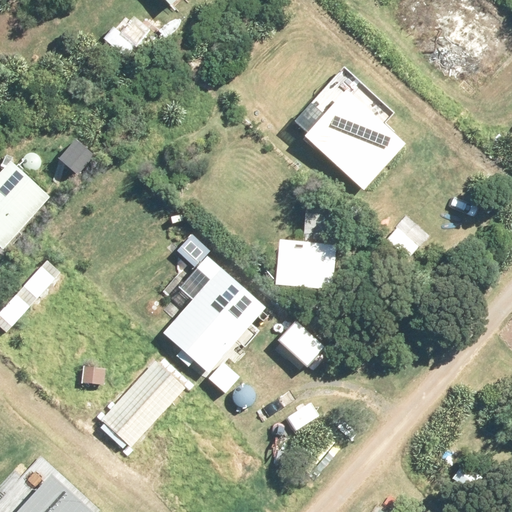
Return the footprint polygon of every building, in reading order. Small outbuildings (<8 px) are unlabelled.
[(406,140),(335,82),(290,136),(361,194),(406,140)] [(20,164),(21,167),(23,171),(26,173),(30,174),(34,174),(38,173),(41,170),(43,167),(44,163),(44,159),(42,155),(39,153),(36,151),(32,150),(28,151),(24,153),(22,156),(20,160),(20,164)] [(0,171),(0,247),(4,251),(49,200),(7,163),(0,171)] [(331,243),(272,237),(267,284),(327,290),(331,243)] [(208,263),(147,331),(198,376),(259,307),(208,263)] [(91,410),(122,440),(181,379),(150,349),(91,410)] [(98,511),(100,510),(38,453),(0,493),(0,511),(98,511)]
